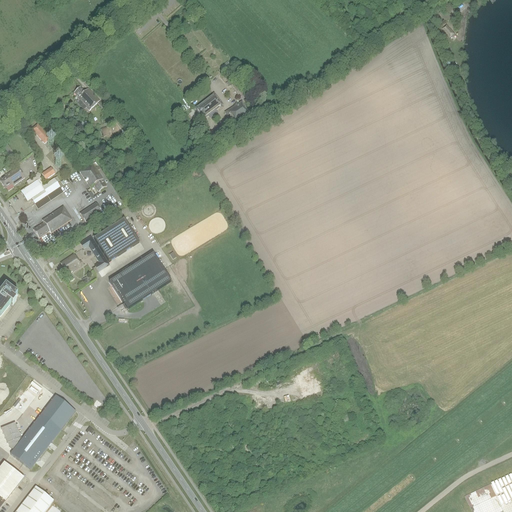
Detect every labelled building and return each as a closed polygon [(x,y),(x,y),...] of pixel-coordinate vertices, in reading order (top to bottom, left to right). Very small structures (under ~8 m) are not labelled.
[(450,38),(454,34),(447,26),(442,29),(450,38)] [(234,84),(231,86),(242,101),(246,97),(241,89),(239,91),(234,84)] [(89,111),(97,104),(100,108),(103,105),(101,102),(100,103),(99,102),(100,101),(88,89),(85,92),(80,87),(74,93),(79,98),(78,99),(80,101),(79,101),(80,102),(77,104),(83,110),(86,108),(89,111)] [(204,119),(222,105),(214,94),(195,109),(204,119)] [(235,124),(249,114),(242,103),(232,109),(227,112),(225,113),(230,121),(232,120),(235,124)] [(109,119),(113,124),(108,127),(107,128),(102,130),(104,137),(109,135),(110,135),(109,134),(114,131),(117,129),(119,133),(121,132),(124,136),(129,133),(126,128),(123,130),(118,122),(116,123),(112,117),(109,119)] [(204,125),(206,130),(218,126),(216,121),(204,125)] [(44,144),(50,139),(42,130),(41,128),(40,129),(37,125),(32,130),(44,144)] [(209,141),(223,135),(220,128),(206,134),(209,141)] [(98,193),(107,187),(102,181),(103,180),(92,164),(80,173),(90,188),(94,186),(98,193)] [(13,186),(25,178),(18,167),(2,178),(0,179),(0,181),(5,189),(12,185),(13,186)] [(46,180),(54,174),(51,168),(42,175),(46,180)] [(35,205),(47,196),(60,188),(54,179),(45,185),(41,179),(37,181),(21,192),(27,202),(31,200),(35,205)] [(86,223),(102,213),(96,204),(80,215),(86,223)] [(50,234),(71,220),(63,208),(42,221),(44,224),(33,231),(39,239),(49,232),(50,234)] [(94,239),(109,262),(139,243),(124,219),(94,239)] [(89,247),(99,263),(94,266),(99,273),(110,265),(91,237),(80,244),(84,250),(89,247)] [(150,296),(171,282),(153,254),(109,283),(125,306),(127,310),(150,296)] [(70,275),(82,267),(74,255),(61,264),(63,267),(58,271),(63,278),(68,275),(70,274),(70,275)] [(14,300),(18,295),(6,286),(0,293),(0,316),(1,317),(11,304),(13,306),(16,301),(14,300)] [(15,424),(1,429),(4,437),(7,443),(9,447),(14,451),(10,455),(30,470),(46,451),(48,448),(52,443),(52,442),(56,437),(62,430),(65,426),(76,412),(65,404),(56,396),(53,400),(45,410),(45,411),(41,415),(27,433),(24,437),(22,440),(15,424)] [(0,508),(21,482),(24,478),(4,463),(0,468),(0,508)] [(44,511),(53,501),(36,487),(16,511),(44,511)]
